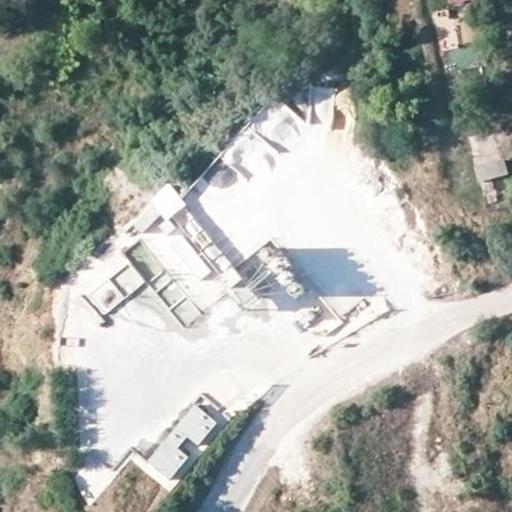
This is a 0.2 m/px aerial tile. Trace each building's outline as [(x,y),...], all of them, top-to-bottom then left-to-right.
[(448,0),(450,13),(473,9),(471,0),(448,0)] [(511,0),(471,0),(473,9),(511,1),(511,0)] [(308,88),(308,130),(355,130),(355,88),(308,88)] [(479,170),(487,209),(508,205),(500,166),(479,170)] [(236,270),(235,271),(174,192),(131,225),(142,239),(125,252),(185,331),(230,296),(246,317),(262,305),(236,270)] [(96,293),(104,304),(119,292),(111,281),(96,293)] [(204,396),(143,472),(171,494),(232,418),(204,396)] [(121,466),(89,479),(102,511),(138,511),(140,511),(121,466)]
